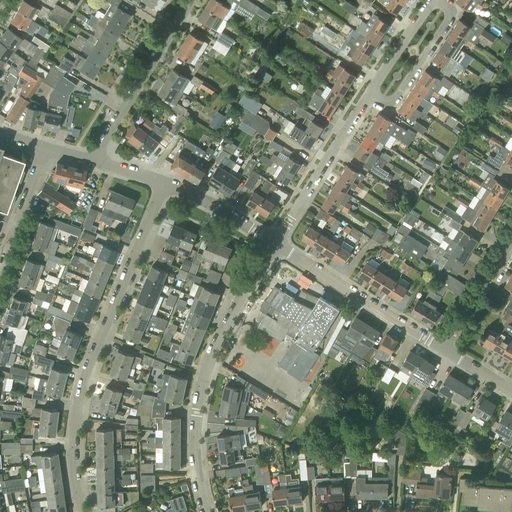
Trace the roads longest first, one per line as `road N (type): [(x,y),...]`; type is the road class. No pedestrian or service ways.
road 1 (residential): [(82,511),(82,396),(165,184)]
road 2 (residential): [(275,243),(433,0)]
road 3 (residential): [(205,511),(195,433),(203,376),(223,326),(275,243)]
road 4 (residential): [(442,348),(275,243)]
road 5 (residential): [(96,161),(191,0)]
road 6 (residential): [(442,348),(511,237)]
road 7 (residential): [(0,268),(43,146)]
road 8 (residential): [(275,243),(165,184)]
